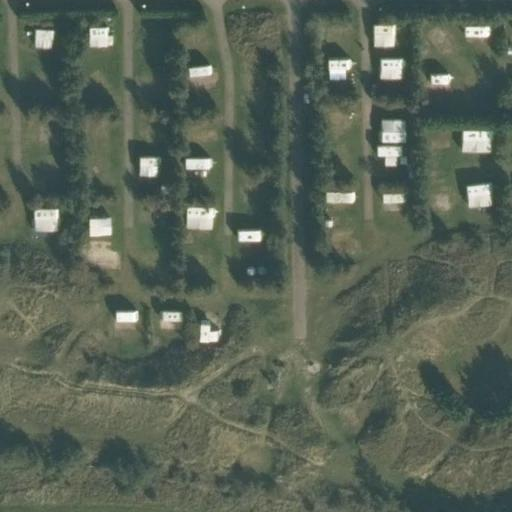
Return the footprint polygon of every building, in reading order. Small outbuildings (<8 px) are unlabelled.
[(193,71),(215,70),(215,62),(192,63),(193,71)] [(478,109),(497,110),(498,89),(479,89),(478,109)] [(464,125),(465,148),(496,146),(495,124),(464,125)] [(493,179),(469,180),(469,203),(494,202),(493,179)] [(264,227),(241,227),(240,244),(263,244),(264,227)]
